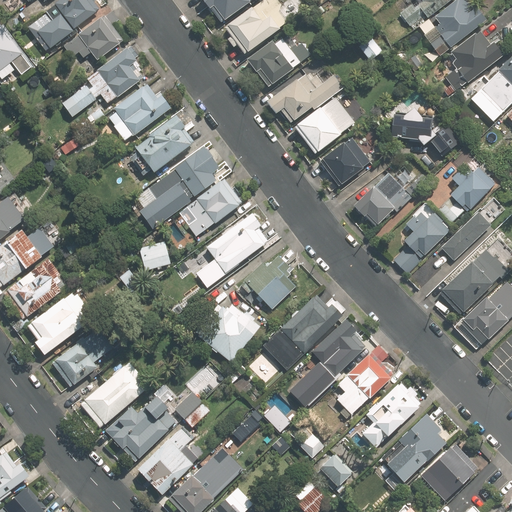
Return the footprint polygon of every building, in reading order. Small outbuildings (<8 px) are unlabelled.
[(107,4),(104,0),(62,0),(33,23),(52,47),(107,4)] [(230,19),(253,0),(211,0),(216,5),(218,3),(230,19)] [(297,14),(286,0),(266,0),(231,27),(249,50),(297,14)] [(415,27),(452,0),(423,0),(416,5),(414,3),(403,11),(415,27)] [(441,54),(493,17),(485,6),(479,10),(471,0),(459,0),(438,16),(442,23),(427,34),(441,54)] [(117,18),(111,10),(65,45),(74,57),(82,52),(86,57),(94,51),(100,59),(126,39),(113,21),(117,18)] [(0,71),(14,61),(23,74),(33,67),(24,54),(25,52),(0,18),(0,71)] [(457,90),(510,51),(501,39),(496,43),(485,28),(456,50),(461,56),(455,60),(460,68),(448,77),(457,90)] [(375,34),(360,46),(373,62),(388,51),(375,34)] [(277,83),(315,51),(304,37),(298,43),(293,36),(287,41),(284,37),(279,42),(275,37),(253,56),(263,70),(265,68),(277,83)] [(141,59),(131,45),(100,69),(120,96),(147,76),(136,62),(141,59)] [(421,49),(408,60),(419,72),(431,61),(421,49)] [(497,119),(511,104),(511,58),(474,96),(497,119)] [(310,74),(309,72),(272,99),(281,112),(287,107),(297,122),(348,84),(338,70),(333,73),(328,66),(317,74),(314,71),(310,74)] [(89,78),(91,81),(71,96),(73,99),(67,103),(74,114),(81,109),(82,111),(99,98),(98,97),(103,93),(110,102),(119,95),(100,70),(89,78)] [(160,97),(149,82),(147,83),(115,107),(118,111),(110,116),(128,140),(174,105),(166,93),(160,97)] [(359,122),(340,95),(298,126),(318,153),(359,122)] [(418,102),(411,107),(395,105),(393,136),(429,139),(443,159),(462,144),(445,121),(439,126),(440,109),(423,108),(418,102)] [(107,116),(99,106),(79,123),(87,132),(107,116)] [(161,121),(165,125),(138,147),(143,153),(137,158),(144,167),(149,163),(156,172),(196,139),(187,128),(190,125),(179,112),(171,119),(168,115),(161,121)] [(358,149),(351,140),(328,157),(347,183),(369,166),(367,164),(373,159),(363,146),(358,149)] [(223,164),(206,143),(152,186),(152,185),(139,196),(147,206),(141,210),(154,227),(164,219),(165,221),(198,195),(203,192),(219,178),(214,172),(223,164)] [(472,208),(501,183),(493,174),(499,168),(490,158),(480,166),(474,160),(456,176),(462,184),(453,192),(465,206),(468,203),(472,208)] [(410,185),(394,169),(357,206),(367,216),(371,212),(381,222),(396,208),(399,211),(428,183),(420,175),(410,185)] [(217,223),(221,220),(245,201),(227,178),(203,196),(199,199),(186,209),(192,217),(186,221),(198,237),(217,223)] [(0,201),(0,240),(20,226),(16,221),(19,219),(12,210),(9,213),(0,201)] [(417,230),(407,240),(410,244),(394,258),(408,273),(456,230),(438,210),(433,215),(425,205),(408,220),(417,230)] [(497,222),(483,208),(444,247),(458,261),(497,222)] [(266,225),(256,211),(200,254),(218,276),(224,271),(225,273),(237,264),(238,266),(273,239),(263,227),(266,225)] [(56,245),(43,226),(32,234),(28,227),(0,246),(0,281),(3,286),(46,256),(44,254),(56,245)] [(167,240),(141,247),(148,271),(174,263),(167,240)] [(466,314),(511,271),(511,270),(491,247),(444,291),(466,314)] [(259,294),(254,298),(260,304),(264,300),(274,310),(299,286),(288,275),(291,272),(289,269),(293,265),(283,254),(272,265),(268,260),(238,287),(246,296),(254,289),(259,294)] [(63,274),(52,258),(11,289),(30,314),(65,288),(61,282),(64,280),(61,276),(63,274)] [(122,276),(133,290),(143,283),(131,269),(122,276)] [(511,319),(511,279),(495,296),(492,293),(468,317),(466,315),(454,327),(479,352),(511,319)] [(78,294),(76,291),(32,323),(42,337),(37,341),(46,353),(98,316),(80,292),(78,294)] [(249,366),(264,383),(284,365),(288,369),(306,353),(314,346),(349,313),(337,300),(332,304),(321,293),(291,321),(283,328),(262,349),(265,352),(249,366)] [(180,298),(171,305),(177,312),(185,306),(180,298)] [(234,362),(264,323),(258,319),(259,318),(249,310),(247,312),(234,302),(230,308),(220,300),(196,332),(234,362)] [(338,375),(366,348),(354,335),(362,328),(351,316),(315,351),(338,375)] [(115,346),(99,325),(53,363),(72,387),(77,383),(78,384),(100,365),(97,361),(115,346)] [(348,420),(372,397),(396,376),(383,362),(391,355),(382,345),(359,367),(351,374),(341,383),(348,390),(339,399),(346,407),(340,412),(348,420)] [(152,386),(131,361),(83,403),(103,426),(107,422),(108,424),(152,386)] [(237,366),(227,377),(234,383),(245,372),(237,366)] [(410,388),(404,381),(368,414),(376,422),(364,433),(377,448),(423,406),(420,403),(422,401),(417,396),(421,393),(414,385),(410,388)] [(211,410),(192,390),(175,406),(194,426),(211,410)] [(138,461),(173,428),(162,416),(173,406),(160,392),(140,411),(135,406),(108,431),(115,439),(114,440),(121,448),(123,446),(138,461)] [(304,416),(289,399),(270,415),(284,432),(304,416)] [(444,428),(430,413),(401,439),(407,445),(389,462),(407,481),(448,443),(439,433),(444,428)] [(154,480),(165,493),(197,463),(195,460),(204,452),(196,443),(192,446),(189,442),(193,438),(184,429),(141,468),(151,479),(154,476),(156,478),(154,480)] [(329,445),(317,431),(301,444),(312,458),(329,445)] [(282,454),(292,446),(283,436),(274,445),(282,454)] [(482,469),(458,442),(423,474),(447,500),(482,469)] [(200,511),(245,471),(225,448),(172,497),(185,511),(200,511)] [(356,471),(339,451),(324,464),(341,484),(356,471)] [(18,465),(8,452),(0,457),(0,499),(33,476),(22,462),(18,465)] [(310,477),(294,492),(312,511),(317,511),(331,500),(310,477)] [(48,511),(51,510),(31,486),(0,511),(48,511)] [(258,511),(261,510),(242,487),(219,507),(219,508),(214,511),(258,511)] [(511,511),(511,502),(510,505),(507,501),(496,511),(511,511)] [(412,508),(408,503),(399,511),(420,511),(415,505),(412,508)]
